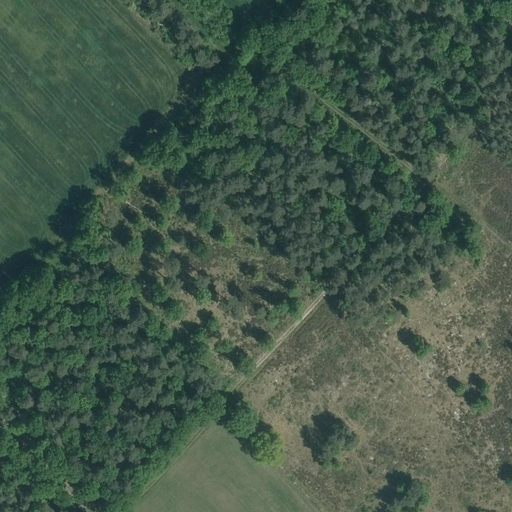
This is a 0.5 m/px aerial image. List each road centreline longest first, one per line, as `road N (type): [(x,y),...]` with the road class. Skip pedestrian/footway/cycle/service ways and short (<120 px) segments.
road 1 (track): [(427,178),(109,511)]
road 2 (track): [(297,0),(294,46),(303,80),(511,242)]
road 3 (track): [(89,511),(0,416)]
